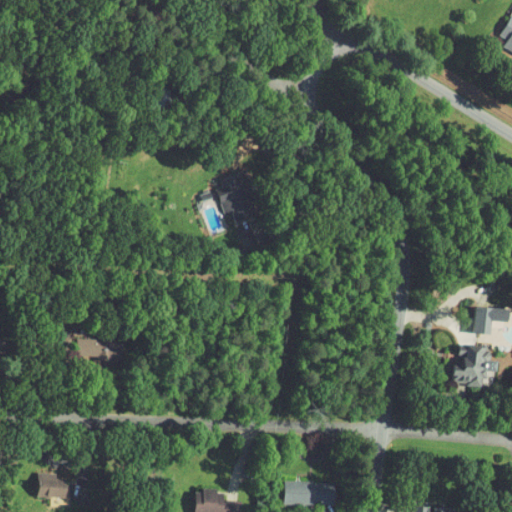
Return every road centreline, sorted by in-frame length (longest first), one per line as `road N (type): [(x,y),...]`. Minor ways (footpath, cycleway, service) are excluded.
road 1 (residential): [(369,511),(403,286),(402,245),(382,198),(315,112),(314,72),(338,48),(377,53),(511,137)]
road 2 (residential): [(0,413),(382,434)]
road 3 (residential): [(0,103),(176,22),(310,91)]
road 4 (residential): [(382,434),(511,440)]
